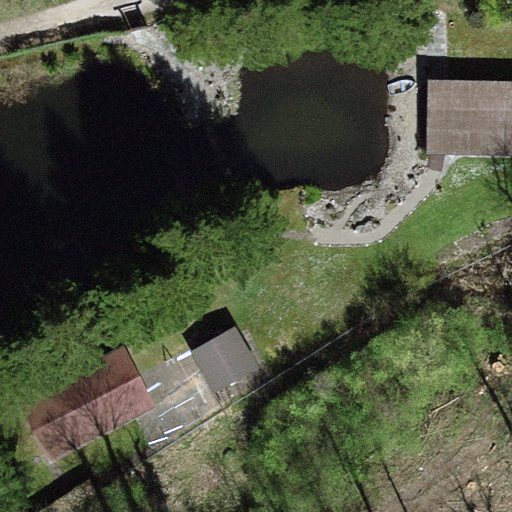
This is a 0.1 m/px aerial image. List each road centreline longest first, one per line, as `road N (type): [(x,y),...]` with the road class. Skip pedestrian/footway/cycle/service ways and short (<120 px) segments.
road 1 (track): [(143,0),(206,117),(251,259),(213,314)]
road 2 (track): [(0,41),(115,0)]
